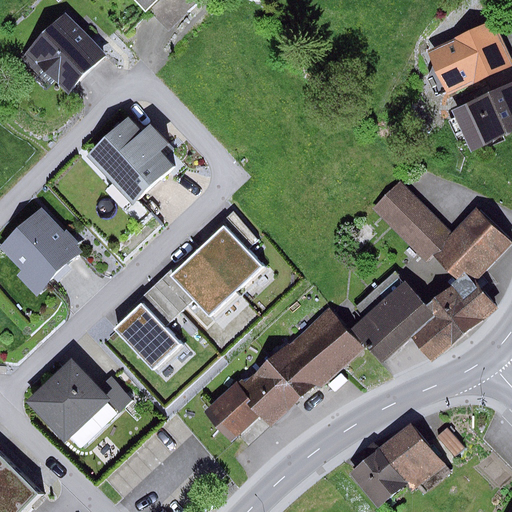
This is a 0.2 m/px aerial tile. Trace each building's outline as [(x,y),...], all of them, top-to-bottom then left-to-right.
[(136,0),(148,11),(150,9),(159,0),(136,0)] [(198,4),(194,0),(159,0),(150,9),(161,21),(170,31),(198,4)] [(111,57),(66,13),(23,56),(68,100),(92,76),(111,57)] [(457,41),(430,53),(450,95),(511,66),(511,60),(505,45),(494,20),(456,38),(457,41)] [(511,84),(465,106),(483,147),(511,134),(511,84)] [(129,117),(88,156),(135,206),(176,167),(163,153),(172,144),(152,124),(143,132),(129,117)] [(460,234),(406,181),(377,210),(432,263),(436,258),(460,234)] [(86,252),(44,208),(3,246),(22,266),(15,272),(38,296),(62,274),(86,252)] [(460,234),(436,258),(457,280),(466,273),(476,284),(511,246),(511,240),(482,211),(460,234)] [(226,227),(201,250),(237,289),(262,266),(226,227)] [(237,289),(201,250),(187,264),(175,275),(197,298),(210,313),(237,289)] [(175,275),(187,264),(183,259),(127,312),(131,316),(144,304),(166,327),(197,298),(175,275)] [(365,319),(355,329),(382,363),(410,336),(435,315),(427,305),(396,271),(355,309),(365,319)] [(435,315),(410,336),(432,363),(496,309),(476,284),(466,273),(457,280),(427,305),(435,315)] [(131,316),(117,330),(156,370),(183,344),(166,327),(144,304),(131,316)] [(330,307),(270,361),(304,398),(320,384),(324,389),(368,349),(330,307)] [(74,359),(29,402),(68,443),(74,437),(84,447),(123,411),(101,387),(74,359)] [(239,382),(206,412),(235,442),(263,417),(273,427),(304,398),(270,361),(243,386),(239,382)] [(112,377),(101,387),(123,411),(134,401),(112,377)] [(413,424),(354,475),(381,506),(411,480),(419,489),(447,464),(413,424)] [(448,427),(438,436),(456,456),(466,447),(448,427)] [(26,511),(45,492),(0,451),(0,511),(26,511)]
